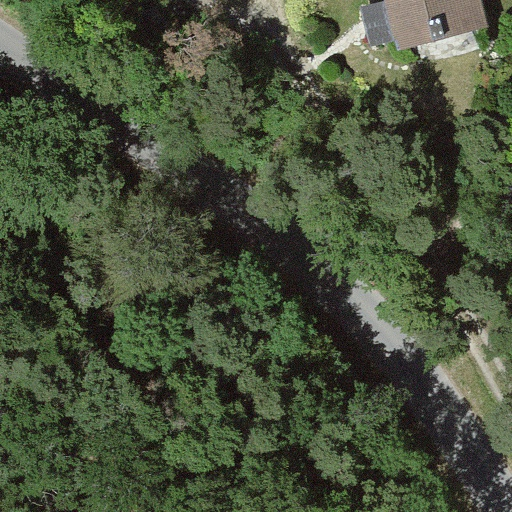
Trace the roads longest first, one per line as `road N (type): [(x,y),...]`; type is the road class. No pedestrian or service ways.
road 1 (unclassified): [(509,511),(394,342),(154,133),(0,41)]
road 2 (track): [(0,408),(41,422),(111,511)]
